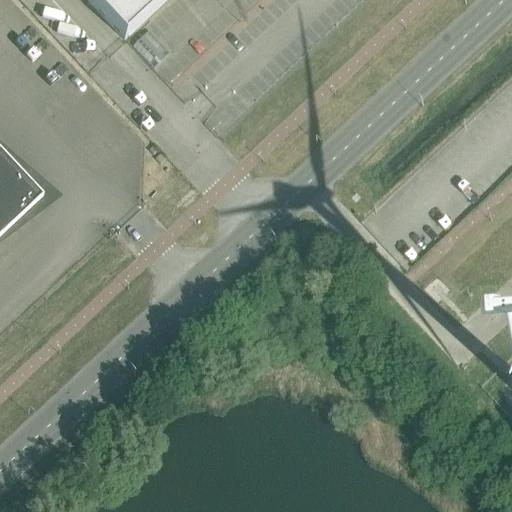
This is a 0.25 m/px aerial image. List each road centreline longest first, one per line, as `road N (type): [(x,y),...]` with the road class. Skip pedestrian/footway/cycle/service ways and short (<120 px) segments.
road 1 (unclassified): [(0,469),(506,0)]
road 2 (unknown): [(302,187),(442,347),(464,352),(511,314)]
road 3 (unknown): [(210,203),(192,137),(203,97),(298,0)]
